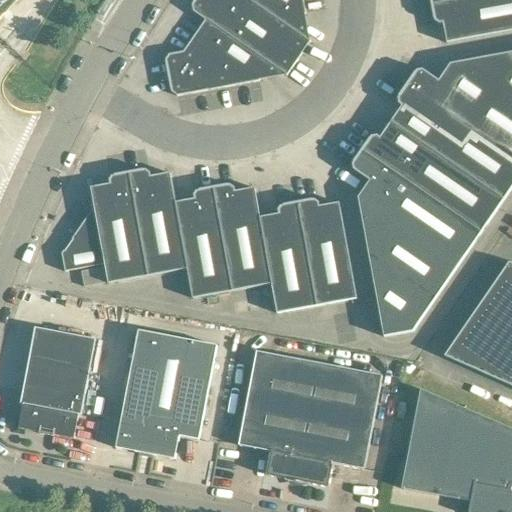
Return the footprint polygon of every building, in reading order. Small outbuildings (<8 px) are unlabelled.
[(312,42),(295,31),(249,0),(197,0),(193,6),(194,13),(206,21),(271,66),(287,77),(312,42)] [(249,0),(295,31),(306,14),(303,0),(249,0)] [(511,32),(511,0),(450,0),(432,3),(435,22),(440,25),(444,25),(447,44),(511,32)] [(260,82),(271,66),(206,21),(184,53),(170,56),(166,61),(172,93),(178,97),(260,82)] [(511,54),(451,66),(440,82),(511,131),(511,54)] [(511,190),(511,131),(440,82),(423,71),(418,72),(399,100),(400,105),(403,107),(392,123),(505,201),(511,190)] [(505,201),(392,123),(381,139),(378,137),(372,138),(354,166),(354,171),(371,182),(471,250),(505,201)] [(188,270),(177,204),(171,174),(152,178),(151,174),(146,171),(128,174),(148,278),(188,270)] [(148,278),(128,174),(113,177),(110,182),(111,186),(91,189),(95,209),(105,266),(109,285),(148,278)] [(415,333),(471,250),(371,182),(359,199),(385,338),(415,333)] [(272,285),(261,219),(255,189),(236,193),(235,189),(231,186),(213,189),(232,293),(272,285)] [(232,293),(213,189),(197,192),(194,196),(195,200),(177,204),(188,270),(193,300),(232,293)] [(315,201),(298,204),(315,308),(358,300),(340,204),(321,208),(320,204),(315,201)] [(315,308),(298,204),(282,207),(279,211),(279,215),(261,219),(272,285),(278,315),(315,308)] [(105,266),(95,209),(63,255),(66,273),(105,266)] [(511,264),(510,264),(445,358),(511,387),(511,264)] [(104,268),(82,272),(85,288),(106,284),(104,268)] [(97,340),(36,329),(21,406),(24,406),(20,430),(40,434),(40,435),(55,437),(55,436),(75,440),(79,416),(82,417),(97,340)] [(139,332),(121,430),(117,449),(176,461),(180,437),(200,441),(218,347),(139,332)] [(257,353),(240,447),(272,453),(272,455),(271,455),(267,477),(286,480),(286,481),(310,486),(310,485),(329,489),(334,465),(365,471),(383,377),(257,353)] [(511,511),(511,429),(421,391),(402,490),(472,503),(469,511),(511,511)]
